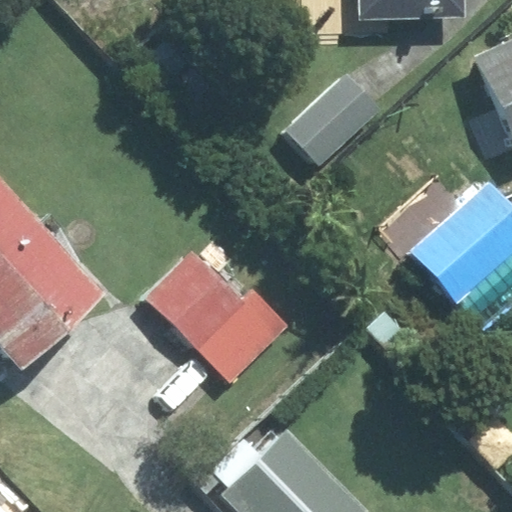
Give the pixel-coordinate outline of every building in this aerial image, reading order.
[(313,0),(313,3),(343,4),(343,24),(452,27),(452,0),(313,0)] [(505,163),(511,159),(511,34),(460,56),(505,163)] [(371,109),(338,75),(274,138),(307,172),(371,109)] [(511,297),(511,223),(474,185),(400,258),(475,334),(511,297)] [(0,375),(84,299),(0,206),(0,375)] [(237,262),(205,230),(134,301),(220,388),(314,294),(259,240),(237,262)] [(241,434),(200,473),(217,490),(211,497),(224,511),(358,511),(281,430),(258,452),(241,434)]
